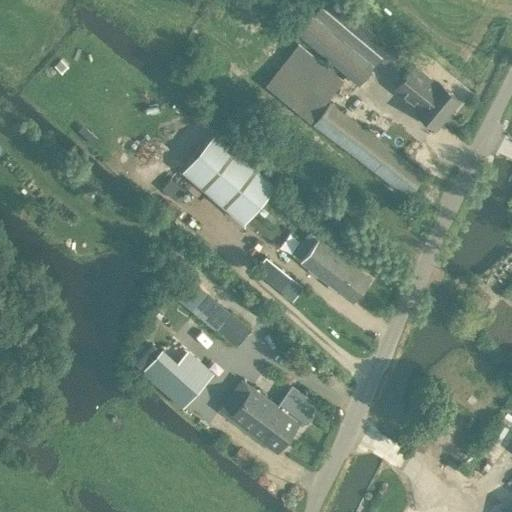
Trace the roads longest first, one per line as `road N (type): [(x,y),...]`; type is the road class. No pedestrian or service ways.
road 1 (unclassified): [(311,511),(511,78)]
road 2 (track): [(350,426),(465,511)]
